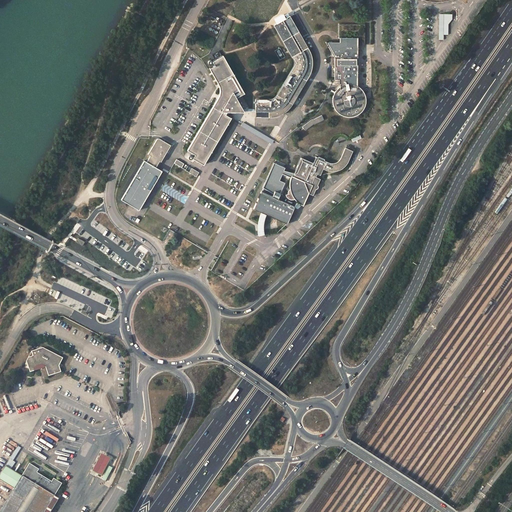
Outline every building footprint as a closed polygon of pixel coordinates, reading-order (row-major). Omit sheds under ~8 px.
[(283,16),(279,11),(269,16),(273,22),(272,23),(273,24),(274,25),(294,59),(294,61),(294,62),(294,65),(277,95),(276,97),(274,98),(257,99),(256,108),(256,112),(270,111),(270,118),(276,117),(287,112),(293,105),(312,73),(313,70),(313,65),(313,60),(312,56),(310,51),(290,13),(283,16)] [(337,58),(336,80),(342,80),(342,85),(339,87),(337,89),(336,90),(335,91),(334,94),(333,98),(332,102),(333,105),(334,109),(337,112),(340,115),(342,116),(344,117),(348,118),(352,117),(356,116),(360,114),(363,111),(364,109),(365,107),(366,105),(366,101),(366,98),(366,96),(365,94),(363,90),(361,88),(359,87),(359,38),(341,38),(341,43),(329,42),(337,58)] [(218,98),(188,150),(196,154),(194,157),(193,155),(192,155),(191,155),(190,155),(189,156),(189,157),(189,158),(190,159),(190,160),(193,159),(194,158),(204,164),(232,117),(227,114),(229,111),(245,112),(243,108),(237,98),(245,93),(223,56),(217,60),(215,61),(213,60),(211,60),(210,61),(210,62),(210,63),(212,64),(213,67),(211,69),(220,86),(220,88),(221,90),(220,93),(218,98)] [(145,161),(121,199),(139,210),(163,172),(157,168),(161,162),(162,162),(172,145),(162,139),(161,139),(160,139),(159,139),(158,140),(149,155),(151,156),(147,163),(145,161)] [(291,180),(290,183),(290,184),(290,186),(290,189),(288,191),(288,194),(286,195),(286,197),(275,192),(273,197),(262,192),(254,209),(288,223),(297,203),(303,206),(309,193),(313,194),(316,189),(317,188),(318,187),(318,186),(317,185),(320,178),(316,177),(318,174),(321,175),(324,169),(330,171),(335,171),(338,171),(343,168),(346,165),(348,163),(354,151),(346,147),(342,155),(340,160),(337,162),(333,163),(329,162),(325,160),(325,159),(319,156),(319,157),(316,157),(314,163),(302,157),(294,174),(295,175),(294,176),(293,176),(291,180)] [(177,159),(174,163),(196,177),(199,172),(177,159)] [(41,367),(45,369),(48,378),(61,374),(59,368),(64,359),(43,348),(32,352),(34,356),(29,357),(27,362),(31,364),(28,369),(30,374),(34,372),(36,369),(41,367)] [(110,458),(102,454),(93,471),(101,476),(110,458)] [(22,476),(6,465),(0,474),(0,480),(14,489),(0,511),(45,511),(55,496),(63,484),(54,478),(52,482),(38,473),(39,470),(30,464),(22,476)] [(51,511),(59,499),(55,496),(45,511),(51,511)]
